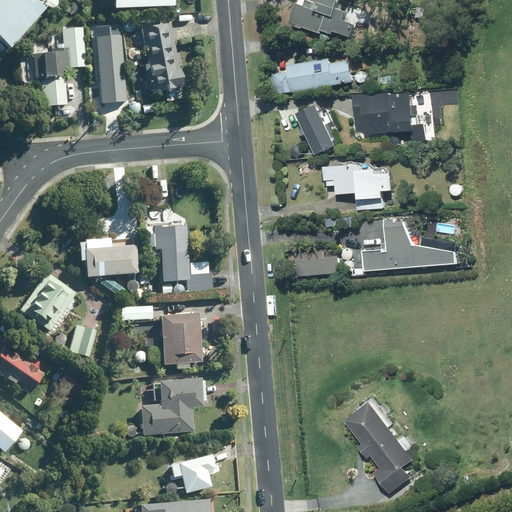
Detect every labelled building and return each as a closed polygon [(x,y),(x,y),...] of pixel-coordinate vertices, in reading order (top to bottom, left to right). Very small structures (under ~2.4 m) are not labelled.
[(0,45),(5,50),(43,9),(33,0),(1,0),(0,2),(0,45)] [(108,0),(109,12),(169,10),(169,5),(174,5),(173,0),(108,0)] [(339,2),(332,0),(319,0),(318,4),(307,0),(305,5),(297,3),(290,24),(304,29),(305,28),(320,33),(322,30),(333,34),(334,31),(352,38),(357,25),(358,21),(369,26),(373,15),(362,12),(363,9),(339,0),(339,2)] [(425,11),(417,9),(415,19),(423,21),(425,11)] [(181,93),(169,25),(139,31),(144,58),(137,59),(139,68),(142,68),(145,84),(148,83),(150,95),(164,92),(165,95),(181,93)] [(40,109),(65,107),(62,73),(71,72),(71,70),(83,69),(79,30),(60,31),(61,50),(49,51),(49,55),(32,56),(34,81),(44,80),(44,82),(38,83),(40,109)] [(105,37),(96,37),(97,46),(106,46),(105,37)] [(354,84),(351,62),(331,66),(330,61),(288,67),(289,72),(273,75),(277,95),(293,93),(293,94),(354,84)] [(125,64),(113,65),(114,74),(119,73),(120,83),(127,83),(125,64)] [(415,126),(413,94),(392,96),(391,93),(355,96),(357,127),(366,126),(366,134),(396,132),(396,134),(407,133),(407,136),(414,136),(414,142),(428,141),(427,125),(415,126)] [(320,113),(317,107),(297,116),(316,157),(336,148),(335,147),(338,146),(330,128),(334,127),(326,110),(320,113)] [(358,211),(385,210),(384,195),(394,195),(393,177),(377,178),(377,174),(361,175),(361,167),(325,169),(325,183),(328,183),(328,187),(337,187),(337,197),(357,196),(358,211)] [(358,217),(347,218),(348,228),(359,227),(358,217)] [(344,218),(330,218),(330,227),(345,227),(344,218)] [(459,264),(458,252),(416,244),(408,221),(399,222),(398,218),(387,219),(390,251),(386,252),(386,250),(365,251),(367,272),(459,264)] [(173,226),(173,224),(148,225),(149,254),(154,254),(161,253),(163,281),(186,280),(187,292),(212,290),(211,272),(189,274),(187,225),(173,226)] [(132,245),(132,242),(82,246),(85,275),(87,275),(87,277),(138,273),(136,245),(132,245)] [(329,252),(300,253),(302,277),(344,273),(343,256),(329,257),(329,252)] [(49,331),(75,293),(46,272),(20,311),(49,331)] [(124,289),(105,277),(100,285),(119,297),(124,289)] [(171,285),(160,284),(160,295),(171,295),(171,285)] [(120,321),(152,319),(151,305),(119,308),(120,321)] [(189,368),(188,363),(201,362),(197,314),(158,317),(162,365),(175,364),(176,369),(189,368)] [(76,324),(69,350),(88,356),(96,329),(76,324)] [(27,394),(46,367),(1,335),(0,337),(0,374),(6,378),(3,381),(12,387),(14,384),(27,394)] [(86,379),(70,367),(58,385),(74,396),(86,379)] [(199,380),(200,378),(157,382),(157,383),(153,384),(154,404),(139,406),(142,435),(194,430),(192,408),(202,407),(202,400),(205,399),(204,380),(199,380)] [(374,401),(349,420),(365,443),(362,446),(367,451),(371,458),(374,455),(384,468),(377,473),(385,483),(392,493),(414,477),(407,467),(417,460),(374,401)] [(0,412),(0,448),(4,451),(13,441),(22,430),(0,412)] [(14,444),(15,446),(16,448),(16,449),(17,450),(19,451),(20,451),(21,452),(23,452),(24,452),(26,451),(27,451),(28,450),(29,449),(30,448),(30,446),(31,445),(31,444),(31,442),(30,441),(30,439),(29,438),(28,437),(27,436),(26,436),(24,435),(23,435),(21,435),(20,435),(19,436),(18,437),(16,438),(16,439),(15,440),(14,442),(14,443),(14,444)] [(210,488),(206,473),(214,471),(210,457),(176,466),(176,467),(168,469),(171,479),(179,477),(184,495),(210,488)] [(451,465),(440,459),(430,480),(441,485),(451,465)] [(208,511),(207,500),(138,506),(135,506),(133,509),(133,511),(208,511)]
